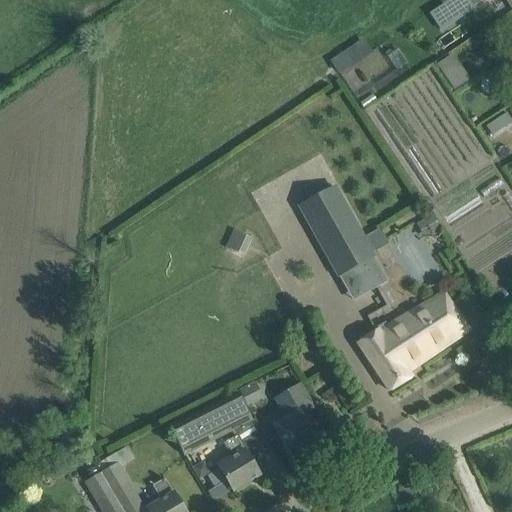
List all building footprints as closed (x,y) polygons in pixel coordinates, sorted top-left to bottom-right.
[(511,0),(469,0),(475,7),(485,0),(503,0),(511,11),(511,10),(511,0)] [(511,43),(503,50),(509,59),(511,57),(511,43)] [(355,48),(333,63),(339,73),(362,58),(355,48)] [(456,67),(443,76),(454,91),(467,83),(456,67)] [(511,120),(507,113),(485,127),(492,137),(511,123),(511,120)] [(333,187),(299,207),(338,277),(361,264),(375,288),(386,282),(372,258),(373,257),(333,187)] [(432,216),(422,222),(429,236),(440,229),(432,216)] [(234,230),(225,248),(238,253),(246,236),(234,230)] [(407,372),(449,344),(468,330),(445,292),(381,332),(380,330),(359,343),(389,391),(411,378),(407,372)] [(247,406),(262,398),(254,383),(238,391),(247,406)] [(313,408),(303,391),(299,386),(276,400),(287,419),(273,428),(294,462),(309,452),(306,447),(316,441),(301,415),(313,408)] [(182,454),(204,442),(250,418),(236,392),(169,428),(182,454)] [(232,459),(218,467),(227,481),(233,492),(259,476),(246,453),(267,440),(255,419),(252,421),(250,418),(229,429),(234,437),(223,444),(232,459)] [(101,472),(100,473),(123,511),(142,511),(144,511),(119,470),(135,461),(127,446),(97,465),(101,472)] [(209,474),(205,466),(199,465),(192,469),(198,480),(209,474)] [(123,511),(100,473),(87,481),(105,511),(123,511)] [(147,510),(148,511),(184,511),(178,501),(173,494),(164,479),(152,487),(161,501),(147,510)] [(227,481),(208,492),(215,503),(233,492),(227,481)]
